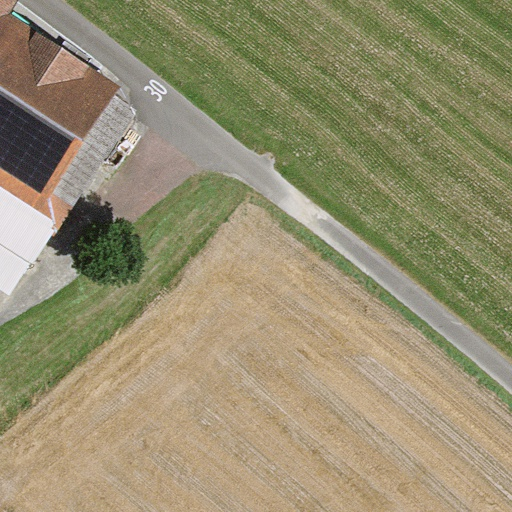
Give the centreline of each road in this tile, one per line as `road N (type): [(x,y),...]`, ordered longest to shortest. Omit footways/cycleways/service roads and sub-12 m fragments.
road 1 (track): [(258,182),(511,386)]
road 2 (residential): [(258,182),(24,0)]
